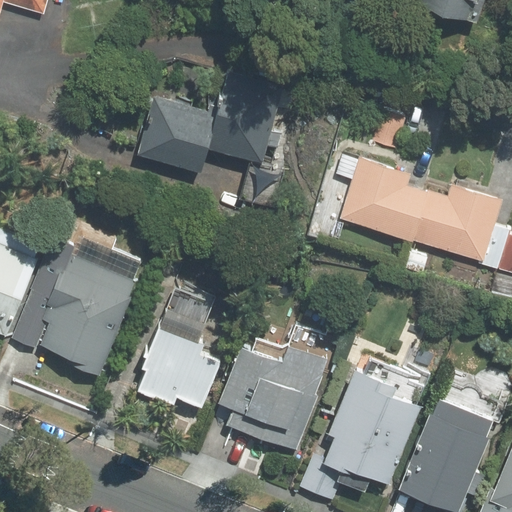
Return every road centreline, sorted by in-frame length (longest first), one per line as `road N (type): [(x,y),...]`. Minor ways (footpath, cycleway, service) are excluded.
road 1 (residential): [(511,113),(191,25),(0,85)]
road 2 (residential): [(185,511),(0,437)]
